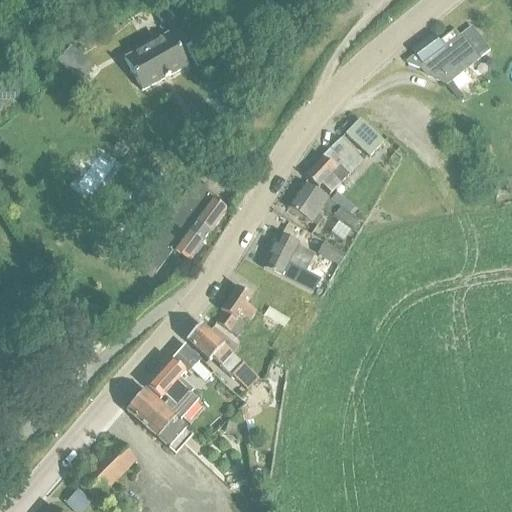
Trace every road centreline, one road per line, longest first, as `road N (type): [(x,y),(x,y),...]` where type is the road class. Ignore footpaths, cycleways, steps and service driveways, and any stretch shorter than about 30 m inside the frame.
road 1 (tertiary): [(205,296),(333,98),(448,0)]
road 2 (tertiary): [(18,511),(205,296)]
road 3 (unclassified): [(205,296),(151,324),(0,464)]
